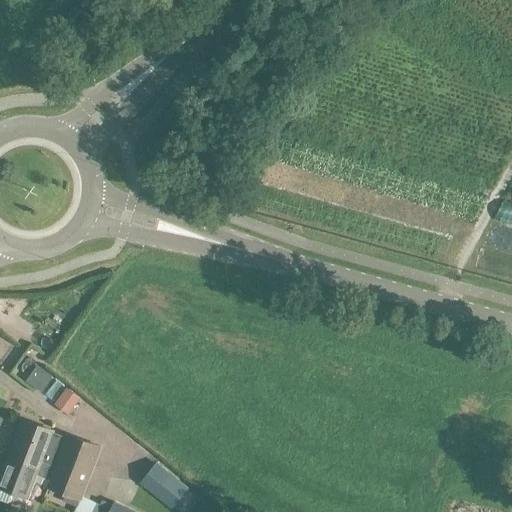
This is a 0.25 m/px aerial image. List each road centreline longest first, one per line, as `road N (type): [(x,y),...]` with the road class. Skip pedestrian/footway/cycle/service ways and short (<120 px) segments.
road 1 (tertiary): [(511,324),(88,207)]
road 2 (tertiary): [(71,145),(246,0)]
